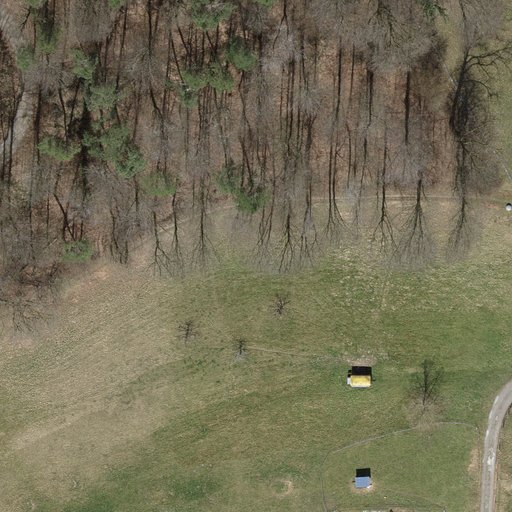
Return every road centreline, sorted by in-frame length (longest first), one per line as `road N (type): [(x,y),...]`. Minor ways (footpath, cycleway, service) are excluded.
road 1 (track): [(30,56),(132,59),(282,17),(393,13)]
road 2 (track): [(0,162),(26,120),(30,56),(0,9)]
road 3 (track): [(511,393),(495,413),(484,511)]
